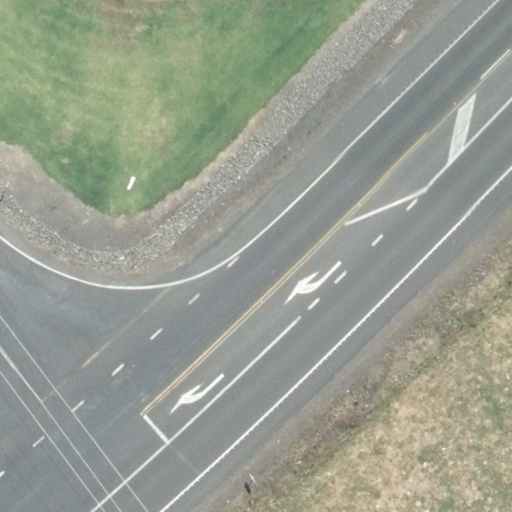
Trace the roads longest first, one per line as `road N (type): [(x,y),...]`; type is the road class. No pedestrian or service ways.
road 1 (secondary): [(511,79),(100,478)]
road 2 (unclassified): [(0,348),(100,478)]
